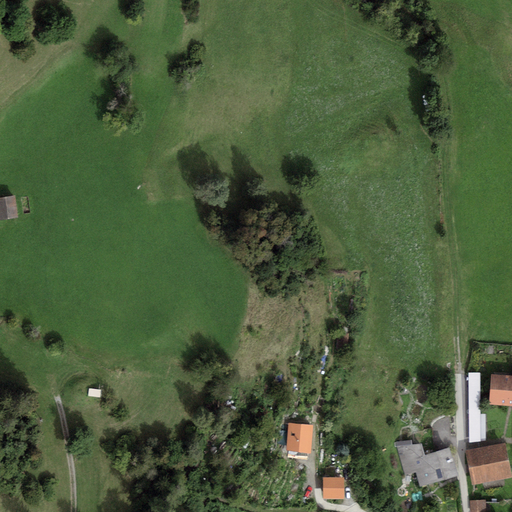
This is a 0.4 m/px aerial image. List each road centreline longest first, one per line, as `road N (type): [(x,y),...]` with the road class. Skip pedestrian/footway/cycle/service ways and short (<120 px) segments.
road 1 (track): [(459,382),(467,511)]
road 2 (track): [(73,511),(67,427),(56,394)]
